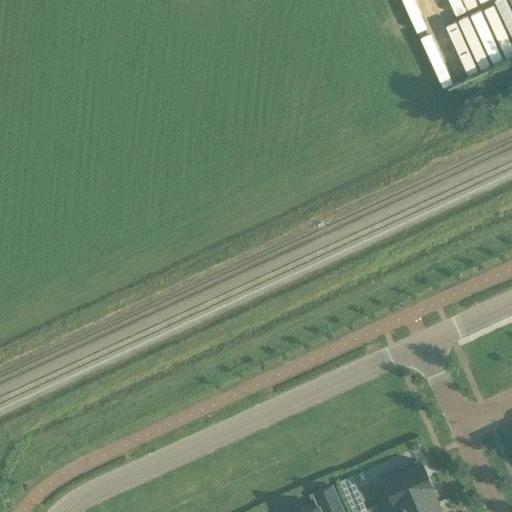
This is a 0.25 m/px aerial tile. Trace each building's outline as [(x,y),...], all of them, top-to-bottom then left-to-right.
[(448,20),(468,69),(504,55),(483,5),(448,20)] [(428,483),(428,484),(429,483),(420,461),(409,466),(408,463),(394,469),(396,472),(381,478),(391,500),(392,499),(391,498),(428,483)] [(397,511),(414,511),(436,502),(428,484),(428,483),(391,498),(392,499),(397,511)] [(341,511),(330,486),(311,495),(315,505),(299,511),(341,511)] [(350,511),(359,511),(355,501),(348,505),(350,511)] [(440,511),(436,502),(414,511),(440,511)]
